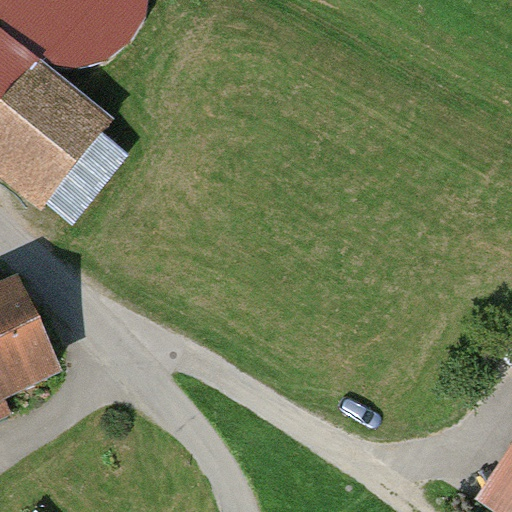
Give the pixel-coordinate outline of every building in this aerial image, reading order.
[(7,0),(8,3),(21,25),(40,42),(60,50),(85,52),(110,45),(131,31),(146,8),(148,0),(7,0)] [(139,129),(48,57),(0,117),(0,160),(71,216),(139,129)] [(0,410),(80,374),(36,278),(0,294),(0,410)] [(498,511),(511,511),(511,468),(487,505),(498,511)] [(55,511),(42,501),(32,511),(55,511)]
